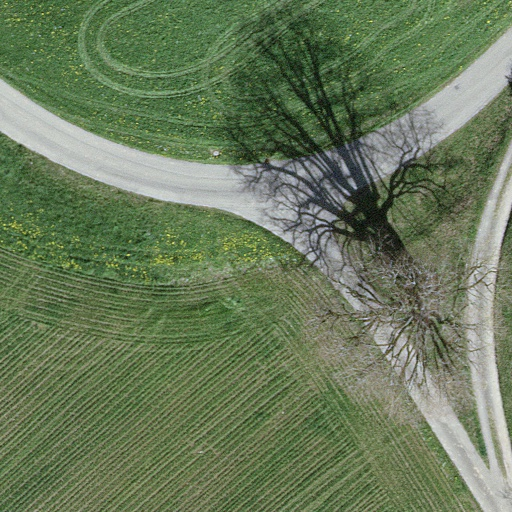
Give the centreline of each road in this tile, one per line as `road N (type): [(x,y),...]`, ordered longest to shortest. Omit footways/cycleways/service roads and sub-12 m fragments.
road 1 (unclassified): [(267,190),(320,250),(498,511)]
road 2 (unclassified): [(510,511),(479,326),(485,249),(511,166)]
road 3 (unclassified): [(511,51),(395,146),(267,190)]
road 4 (unclassified): [(267,190),(157,177),(93,157),(0,105)]
